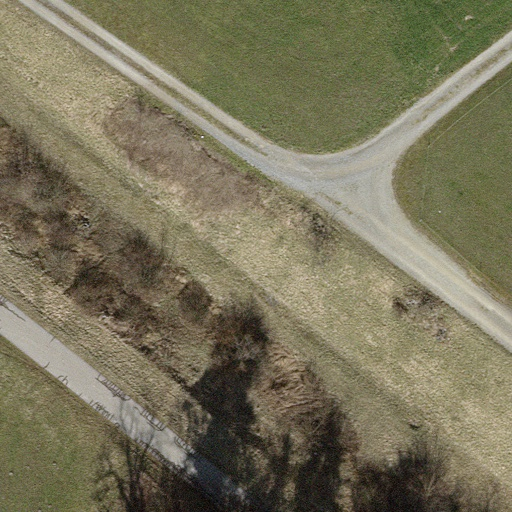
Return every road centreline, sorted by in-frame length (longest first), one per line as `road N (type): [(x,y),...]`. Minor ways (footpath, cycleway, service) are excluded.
road 1 (track): [(511,315),(56,0)]
road 2 (track): [(322,180),(511,49)]
